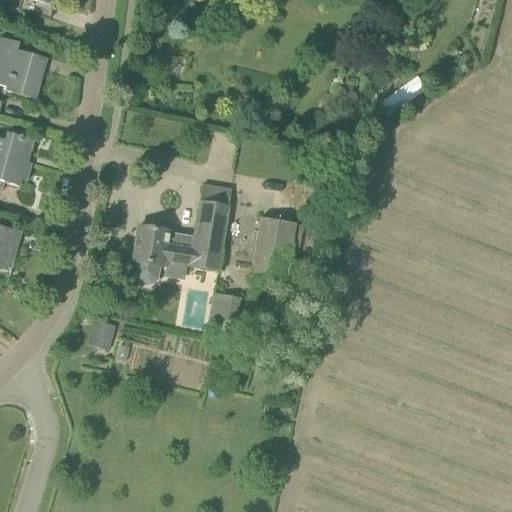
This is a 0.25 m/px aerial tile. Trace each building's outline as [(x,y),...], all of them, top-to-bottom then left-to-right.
[(367,29),(347,31),(349,49),(368,48),(367,29)] [(4,92),(35,101),(46,60),(16,52),(18,44),(0,39),(0,85),(6,87),(4,92)] [(0,182),(19,188),(21,181),(26,183),(31,165),(27,164),(33,142),(5,135),(3,142),(0,141),(0,182)] [(131,263),(135,264),(132,277),(137,284),(150,286),(157,281),(159,268),(162,268),(163,263),(188,267),(187,268),(217,273),(228,208),(228,207),(230,192),(202,187),(199,203),(193,238),(168,234),(168,233),(137,228),(131,263)] [(285,289),(295,226),(260,220),(249,283),(285,289)] [(0,267),(9,270),(19,234),(0,229),(0,267)] [(94,322),(87,346),(108,352),(114,327),(94,322)]
